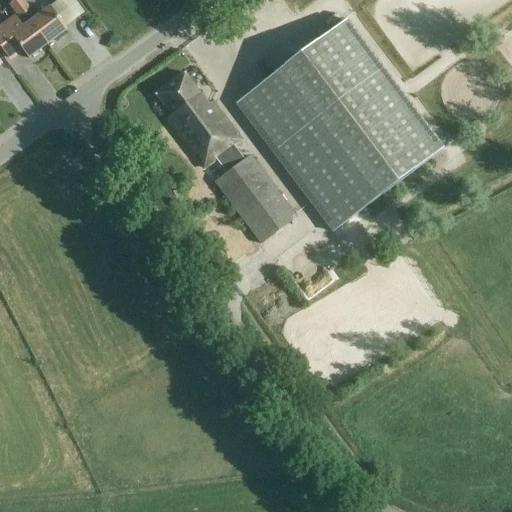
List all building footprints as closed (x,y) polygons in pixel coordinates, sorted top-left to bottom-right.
[(50,10),(41,17),(34,8),(30,11),(22,0),(18,0),(14,3),(48,47),(67,32),(50,10)] [(9,7),(19,20),(16,23),(23,31),(12,39),(28,61),(48,47),(14,3),(9,7)] [(333,234),(442,150),(346,22),(236,106),(333,234)] [(437,85),(473,52),(465,43),(429,76),(437,85)] [(227,176),(226,177),(215,185),(261,246),(296,220),(251,158),(243,164),(233,150),(241,143),(212,104),(209,107),(185,75),(155,97),(171,118),(167,121),(204,171),(217,161),(227,176)] [(154,147),(162,140),(157,133),(149,140),(154,147)] [(340,253),(316,271),(329,288),(353,271),(340,253)]
